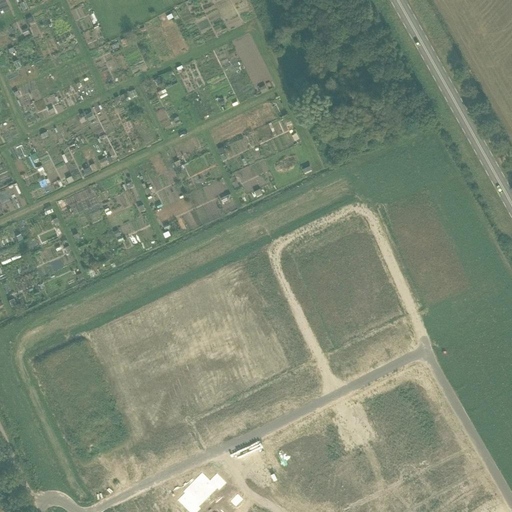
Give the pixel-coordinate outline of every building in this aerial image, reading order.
[(5,0),(0,0),(0,9),(2,9),(4,12),(9,10),(5,0)] [(418,372),(407,377),(417,395),(427,390),(418,372)] [(407,377),(397,382),(406,400),(416,395),(407,377)] [(388,389),(377,394),(386,412),(397,407),(388,389)] [(377,394),(367,399),(376,418),(386,412),(377,394)] [(511,394),(478,418),(492,437),(511,423),(511,394)] [(319,422),(309,427),(318,445),(328,440),(319,422)] [(443,423),(423,433),(428,442),(448,432),(443,423)] [(309,427),(298,432),(308,450),(318,445),(309,427)] [(448,432),(428,442),(434,455),(454,445),(448,432)] [(290,438),(279,444),(288,462),(299,457),(290,438)] [(511,443),(496,451),(506,473),(511,469),(511,443)] [(279,444),(269,449),(278,467),(288,462),(279,444)] [(407,457),(398,462),(407,479),(416,474),(407,457)] [(396,460),(387,465),(398,484),(407,480),(396,460)] [(387,465),(378,470),(388,489),(397,484),(387,465)] [(374,471),(370,474),(380,493),(387,489),(378,473),(375,475),(374,471)] [(202,472),(192,482),(208,498),(217,488),(219,490),(226,483),(217,473),(210,480),(202,472)] [(370,475),(361,480),(370,498),(379,493),(370,475)] [(465,492),(456,497),(459,501),(487,485),(486,484),(488,483),(486,480),(484,481),(481,475),(472,480),(471,478),(462,483),(463,485),(461,486),(465,492)] [(361,480),(352,484),(361,502),(370,498),(361,480)] [(184,493),(177,500),(188,511),(197,511),(201,509),(199,507),(208,498),(192,482),(183,492),(184,493)] [(352,484),(343,489),(351,507),(360,502),(352,484)] [(487,485),(459,501),(461,504),(468,500),(471,506),(476,503),(476,504),(483,500),(483,499),(492,494),(491,492),(493,491),(491,488),(489,489),(487,485)] [(342,489),(334,493),(342,511),(351,507),(342,489)] [(237,494),(230,501),(236,507),(243,499),(237,494)] [(439,511),(432,498),(421,504),(425,511),(439,511)]
